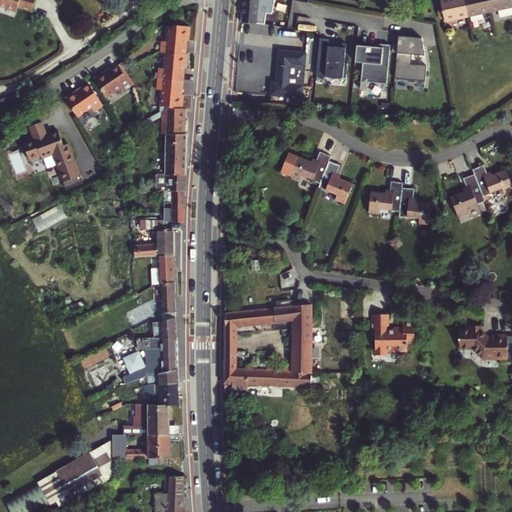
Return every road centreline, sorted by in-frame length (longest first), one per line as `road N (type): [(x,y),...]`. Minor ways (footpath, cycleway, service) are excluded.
road 1 (residential): [(204,236),(282,245),(309,275),(511,305)]
road 2 (residential): [(212,113),(305,120),(399,159),(435,157),(511,133)]
road 3 (residential): [(428,496),(209,508)]
road 4 (residential): [(151,0),(0,90)]
road 5 (primary): [(204,236),(203,389)]
road 6 (primary): [(212,113),(204,236)]
